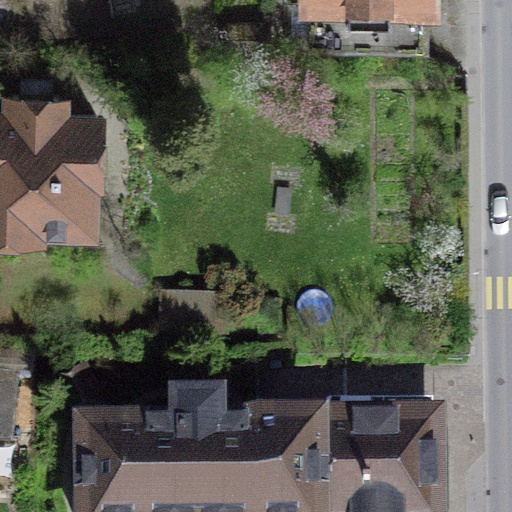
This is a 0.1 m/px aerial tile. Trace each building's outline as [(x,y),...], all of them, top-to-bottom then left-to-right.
[(310,0),(312,48),(427,47),(426,0),(310,0)] [(230,24),(230,49),(255,49),(255,24),(230,24)] [(36,219),(87,220),(88,170),(94,170),(95,115),(58,114),(58,96),(13,95),(12,113),(0,112),(0,226),(36,226),(36,219)] [(318,511),(316,429),(256,429),(255,370),(176,371),(177,430),(84,432),(84,511),(318,511)] [(82,374),(58,386),(71,411),(95,398),(82,374)] [(318,511),(435,511),(434,422),(316,423),(316,429),(318,511)]
